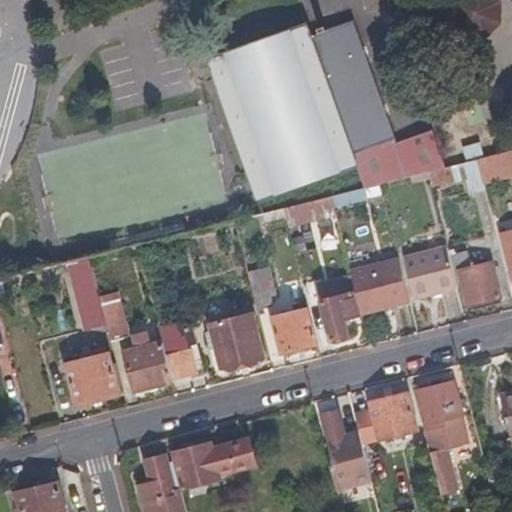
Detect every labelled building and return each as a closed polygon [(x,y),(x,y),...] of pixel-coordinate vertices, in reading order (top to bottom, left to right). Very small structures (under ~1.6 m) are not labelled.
[(485,37),(511,16),(497,0),(459,0),(456,2),(485,37)] [(361,189),(365,188),(379,184),(429,171),(443,168),(429,126),(391,139),(348,22),(322,31),(320,24),(309,28),(311,35),(307,37),(302,24),(204,58),(205,60),(206,61),(207,60),(256,199),(255,200),(256,202),(354,167),(361,189)] [(511,150),(477,159),(481,177),(511,169),(511,150)] [(443,168),(429,171),(433,186),(470,176),(473,190),(484,187),(481,177),(477,159),(443,168)] [(331,196),(333,206),(367,198),(365,188),(361,189),(331,196)] [(296,215),(333,206),(331,196),(294,206),(296,215)] [(256,226),(279,220),(276,210),(253,216),(256,226)] [(511,277),(511,231),(501,234),(511,277)] [(242,250),(263,245),(260,235),(240,240),(242,250)] [(266,259),(263,245),(242,250),(246,264),(266,259)] [(445,247),(403,258),(414,299),(455,288),(445,247)] [(468,263),(464,250),(450,253),(454,268),(458,267),(467,305),(500,297),(491,258),(468,263)] [(65,272),(70,271),(72,280),(94,274),(90,258),(62,265),(65,272)] [(409,302),(399,259),(351,272),(356,292),(361,315),(409,302)] [(275,294),(270,273),(249,278),(256,307),(272,302),(270,296),(275,294)] [(94,274),(72,280),(75,289),(97,284),(94,274)] [(361,315),(356,292),(321,301),(331,342),(349,337),(344,319),(361,315)] [(103,310),(112,342),(129,338),(120,305),(103,310)] [(318,344),(308,307),(271,317),(281,354),(318,344)] [(253,314),(211,324),(222,368),(264,358),(253,314)] [(204,373),(194,335),(164,343),(173,381),(204,373)] [(138,339),(140,349),(126,353),(136,391),(173,381),(164,343),(151,346),(149,336),(138,339)] [(119,379),(116,364),(111,365),(108,354),(66,365),(76,406),(119,395),(115,380),(119,379)] [(419,391),(429,432),(424,433),(428,449),(468,439),(454,383),(419,391)] [(502,403),(511,400),(511,393),(500,397),(502,403)] [(407,395),(370,405),(372,413),(353,418),(358,434),(360,445),(380,441),(416,431),(407,395)] [(511,400),(502,403),(511,441),(511,440),(511,400)] [(360,445),(358,434),(345,438),(338,413),(322,417),(335,467),(331,468),(336,489),(370,480),(364,459),(360,445)] [(257,469),(249,439),(222,447),(229,476),(257,469)] [(174,460),(182,491),(222,480),(221,478),(229,476),(222,447),(213,449),(212,445),(173,455),(174,460)] [(450,493),(439,449),(429,450),(440,495),(450,493)] [(136,488),(142,511),(184,511),(187,511),(182,491),(174,460),(169,462),(167,457),(144,462),(150,484),(136,488)] [(32,483),(34,490),(18,494),(22,511),(65,511),(59,484),(44,488),(42,481),(32,483)]
